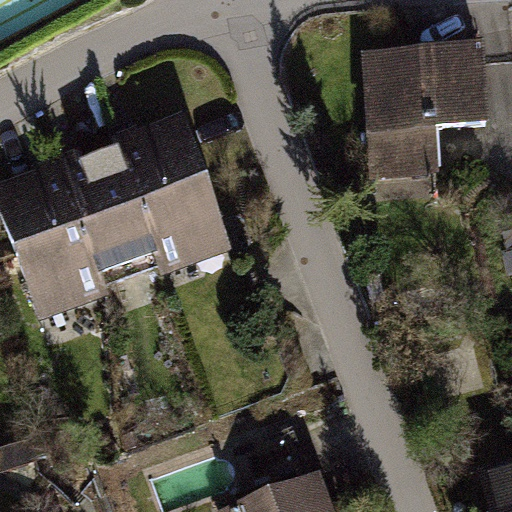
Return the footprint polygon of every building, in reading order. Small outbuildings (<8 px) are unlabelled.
[(412,52),(364,56),(372,176),(438,171),(435,135),(486,131),(479,47),(412,52)] [(111,141),(116,154),(160,269),(165,279),(229,254),(181,120),(139,136),(136,131),(127,134),(111,141)] [(69,156),(59,160),(106,289),(160,269),(116,154),(85,166),(80,152),(69,156)] [(32,176),(0,187),(0,219),(40,325),(110,299),(106,289),(59,160),(49,164),(30,171),(32,176)] [(511,511),(511,468),(479,477),(487,511),(511,511)] [(332,511),(319,479),(227,511),(332,511)]
